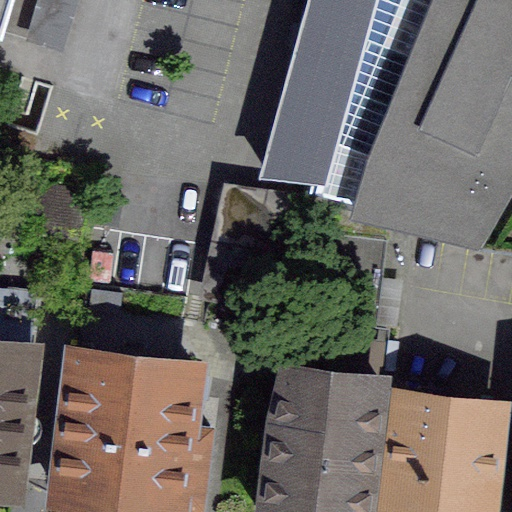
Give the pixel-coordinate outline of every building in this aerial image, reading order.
[(0,0),(0,31),(2,32),(11,0),(0,0)] [(511,0),(312,0),(265,171),(320,176),(315,198),(331,203),(393,217),(475,236),(511,171),(511,0)] [(88,193),(40,186),(32,247),(80,253),(88,193)] [(287,312),(313,198),(233,187),(209,295),(287,312)] [(365,511),(387,330),(374,329),(385,236),(391,237),(393,217),(331,203),(329,225),(334,225),(321,342),(293,339),(276,415),(263,511),(365,511)] [(34,295),(0,291),(0,484),(14,486),(34,295)] [(76,352),(58,493),(201,508),(211,426),(189,423),(195,365),(76,352)] [(488,511),(500,406),(400,395),(386,511),(488,511)]
